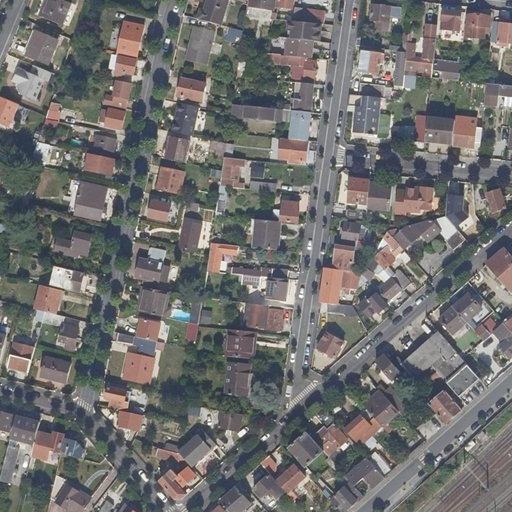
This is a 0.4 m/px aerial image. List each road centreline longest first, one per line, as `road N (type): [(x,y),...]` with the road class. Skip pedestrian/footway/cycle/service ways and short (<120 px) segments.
road 1 (residential): [(76,411),(180,0)]
road 2 (residential): [(293,415),(511,222)]
road 3 (residential): [(328,155),(293,415)]
road 4 (residential): [(365,511),(511,383)]
road 5 (residential): [(328,155),(511,176)]
road 6 (residential): [(350,0),(328,155)]
road 7 (residential): [(188,511),(293,415)]
road 8 (residential): [(166,511),(76,411)]
